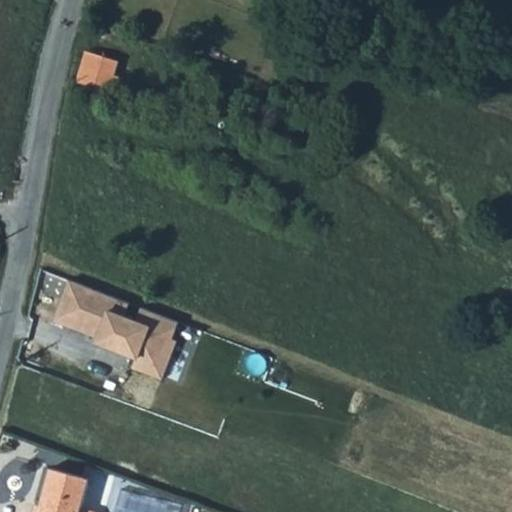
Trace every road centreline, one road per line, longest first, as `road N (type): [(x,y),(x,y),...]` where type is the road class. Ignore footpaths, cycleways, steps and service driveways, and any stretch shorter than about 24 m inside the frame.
road 1 (unclassified): [(22,232),(74,0)]
road 2 (residential): [(0,354),(22,232)]
